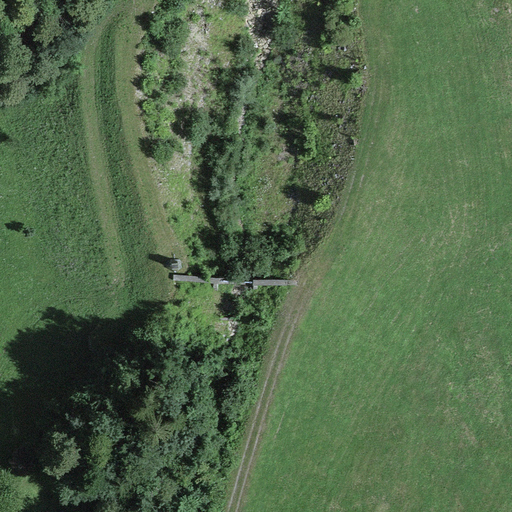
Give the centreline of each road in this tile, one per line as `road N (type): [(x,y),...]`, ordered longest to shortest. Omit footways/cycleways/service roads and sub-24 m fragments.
road 1 (track): [(91,61),(118,288),(0,405)]
road 2 (track): [(303,282),(326,236),(369,44),(365,0)]
road 3 (track): [(303,282),(242,511)]
